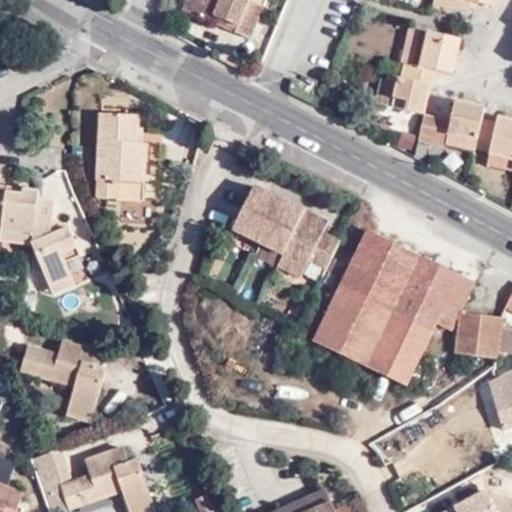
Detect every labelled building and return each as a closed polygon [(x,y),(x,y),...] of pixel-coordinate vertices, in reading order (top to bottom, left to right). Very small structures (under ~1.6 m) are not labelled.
[(193,0),(182,0),(178,11),(188,15),(193,0)] [(193,0),(188,15),(211,25),(215,16),(241,29),(238,36),(249,41),(263,6),(251,1),(251,0),(193,0)] [(438,0),(437,7),(471,10),(473,3),(494,8),(496,0),(438,0)] [(215,16),(211,25),(238,36),(241,29),(215,16)] [(413,66),(422,33),(413,31),(404,64),(413,66)] [(393,107),(426,116),(439,72),(457,76),(464,43),(422,33),(413,66),(404,64),(400,79),(393,107)] [(384,105),(393,107),(400,79),(392,77),(384,105)] [(454,124),(426,116),(420,139),(448,146),(451,135),(478,142),(475,153),(491,157),(511,162),(511,122),(500,119),(498,126),(484,122),(486,111),(458,105),(454,124)] [(101,207),(116,207),(116,199),(122,199),(123,188),(147,187),(148,150),(139,149),(139,121),(102,121),(101,207)] [(451,135),(448,146),(475,153),(478,142),(451,135)] [(511,162),(491,157),(489,166),(511,172),(511,162)] [(312,277),(325,271),(340,240),(322,231),(327,220),(255,184),(232,231),(282,256),(277,266),(299,278),(312,277)] [(0,185),(0,223),(2,224),(0,239),(32,243),(38,199),(39,191),(0,185)] [(116,199),(116,207),(146,207),(147,187),(123,188),(122,199),(116,199)] [(38,199),(32,243),(54,297),(78,287),(68,263),(65,254),(79,248),(69,226),(70,224),(53,222),(56,202),(38,199)] [(306,338),(363,365),(418,260),(358,230),(306,338)] [(65,254),(68,263),(83,255),(79,248),(65,254)] [(418,260),(363,365),(401,384),(435,315),(448,319),(453,314),(463,316),(464,314),(471,287),(418,260)] [(61,298),(65,311),(88,305),(84,292),(61,298)] [(261,308),(259,319),(286,326),(289,315),(261,308)] [(457,352),(494,359),(499,335),(501,326),(464,314),(463,316),(457,352)] [(119,324),(115,336),(133,341),(136,330),(119,324)] [(511,336),(499,335),(494,359),(511,361),(511,350),(511,336)] [(103,352),(63,340),(59,354),(29,345),(20,372),(75,389),(67,416),(92,424),(108,369),(99,367),(103,352)] [(511,376),(488,389),(496,406),(511,400),(511,407),(503,412),(509,424),(511,424),(511,376)] [(91,475),(60,486),(69,511),(123,493),(129,511),(156,511),(139,458),(130,461),(125,447),(86,460),(91,475)] [(0,480),(7,483),(13,465),(0,460),(0,480)] [(0,511),(18,511),(15,511),(23,490),(0,481),(0,511)] [(330,511),(318,484),(259,511),(330,511)] [(511,511),(511,507),(509,509),(498,488),(451,511),(511,511)]
